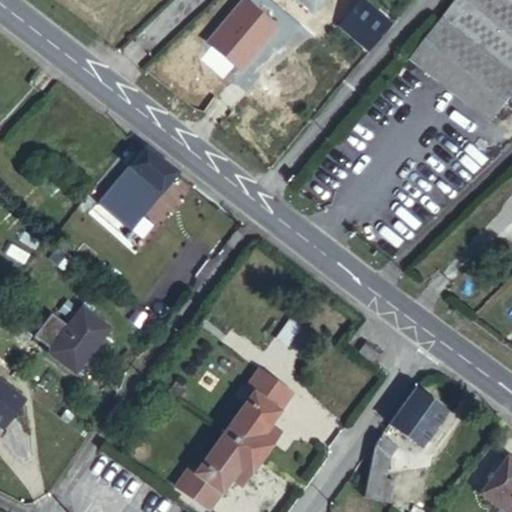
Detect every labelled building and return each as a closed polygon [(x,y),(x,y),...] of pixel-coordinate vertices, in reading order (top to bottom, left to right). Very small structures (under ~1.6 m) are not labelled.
[(283,0),(306,18),(319,0),(283,0)] [(411,66),(500,132),(511,114),(511,31),(468,0),(463,0),(435,36),(411,66)] [(511,0),(468,0),(511,31),(511,0)] [(359,57),(382,30),(356,7),(333,34),(359,57)] [(178,173),(142,145),(129,164),(140,173),(111,213),(131,228),(178,173)] [(140,173),(129,164),(120,176),(125,180),(108,204),(102,207),(111,213),(140,173)] [(125,180),(120,176),(113,171),(89,201),(96,207),(102,199),(108,204),(125,180)] [(79,371),(111,326),(82,305),(50,349),(79,371)] [(231,432),(267,457),(288,427),(280,418),(296,393),(263,368),(250,385),(259,393),(231,432)] [(27,397),(0,375),(0,420),(5,425),(27,397)] [(162,378),(159,381),(183,399),(190,389),(180,381),(177,386),(162,378)] [(183,399),(159,381),(155,387),(168,397),(166,400),(176,408),(183,399)] [(417,387),(394,419),(428,444),(450,411),(417,387)] [(386,430),(378,442),(368,495),(394,499),(398,482),(393,481),(401,441),(386,430)] [(246,488),(267,457),(231,432),(201,475),(194,470),(181,488),(214,510),(235,480),(246,488)] [(511,511),(511,452),(509,450),(480,490),(511,511)]
